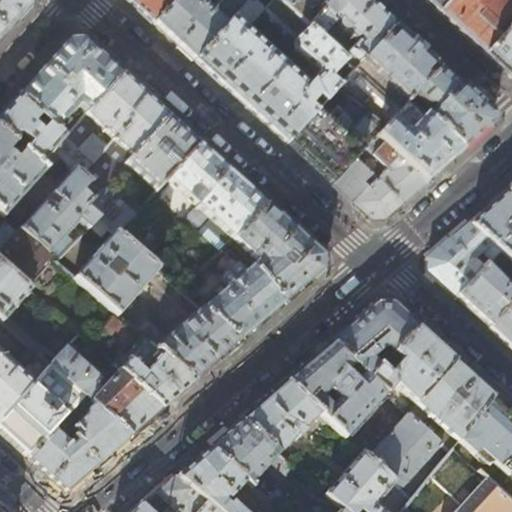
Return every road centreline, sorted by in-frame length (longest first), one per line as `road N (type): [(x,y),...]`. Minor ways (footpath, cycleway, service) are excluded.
road 1 (residential): [(85,0),(377,260)]
road 2 (residential): [(377,260),(84,511)]
road 3 (residential): [(377,260),(511,378)]
road 4 (residential): [(511,143),(377,260)]
